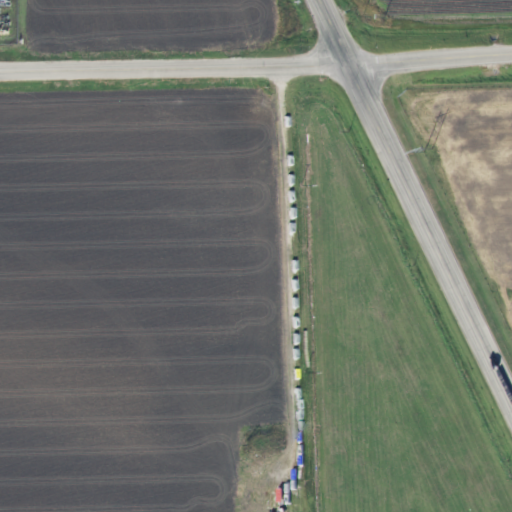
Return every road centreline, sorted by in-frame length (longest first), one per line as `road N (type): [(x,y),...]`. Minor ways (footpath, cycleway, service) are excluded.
road 1 (tertiary): [(511,57),(0,73)]
road 2 (primary): [(511,404),(314,0)]
